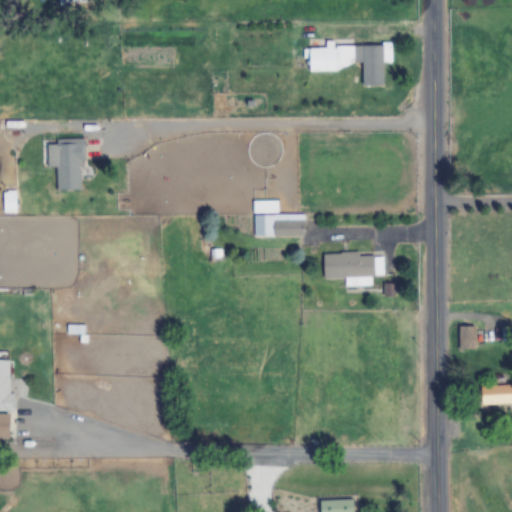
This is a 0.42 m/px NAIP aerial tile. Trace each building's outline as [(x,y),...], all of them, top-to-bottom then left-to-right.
[(361,64),(362,87),(383,87),(383,62),(388,62),(388,44),(324,45),(324,48),(307,48),(308,73),(334,72),(334,65),(361,64)] [(56,169),(56,191),(82,191),(82,141),(40,141),(40,169),(56,169)] [(252,200),(252,238),(304,237),(304,214),(277,214),(277,200),(252,200)] [(323,254),(323,279),(344,278),(345,287),(371,287),(371,275),(382,275),(381,253),(323,254)] [(458,350),(474,350),(474,327),(458,327),(458,350)] [(0,360),(0,437),(9,437),(10,361),(0,360)] [(480,405),(511,405),(511,385),(480,385),(480,405)] [(318,511),(352,511),(353,500),(318,500),(318,511)]
